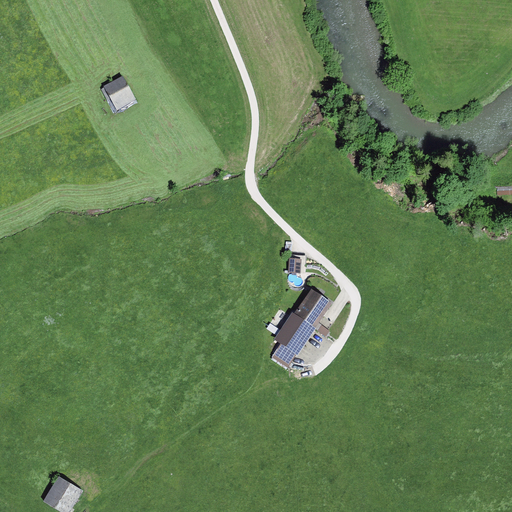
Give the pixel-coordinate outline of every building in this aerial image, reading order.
[(123,77),(104,88),(118,112),(136,101),(123,77)] [(511,195),(511,185),(499,186),(500,196),(511,195)] [(301,259),(290,258),(289,271),(300,272),(301,259)] [(312,289),(277,339),(284,344),(272,361),(289,372),(336,306),(312,289)] [(61,480),(46,504),(59,511),(73,511),(84,494),(61,480)]
